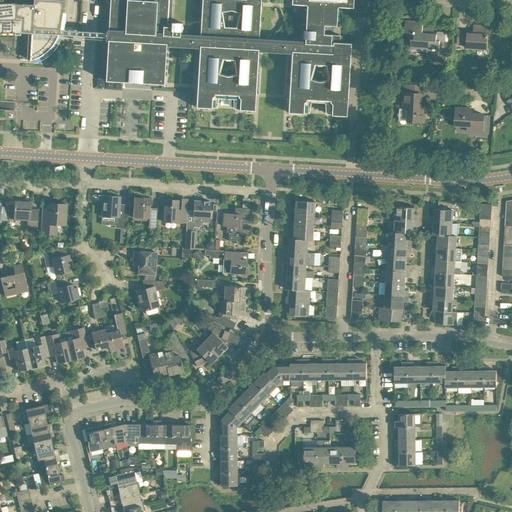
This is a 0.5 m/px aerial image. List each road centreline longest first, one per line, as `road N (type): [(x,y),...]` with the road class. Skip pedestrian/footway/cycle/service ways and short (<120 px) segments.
road 1 (tertiary): [(511,176),(270,169)]
road 2 (tertiary): [(270,169),(85,157)]
road 3 (residential): [(365,511),(363,498),(385,451),(376,334)]
road 4 (residential): [(255,191),(83,184)]
road 5 (residential): [(273,335),(265,253),(270,169)]
road 6 (unknown): [(273,464),(273,441),(298,416),(376,410)]
road 7 (residential): [(511,346),(455,334),(376,334)]
road 8 (residential): [(208,400),(118,400),(76,411)]
road 9 (residential): [(111,295),(101,259),(83,242),(83,184)]
